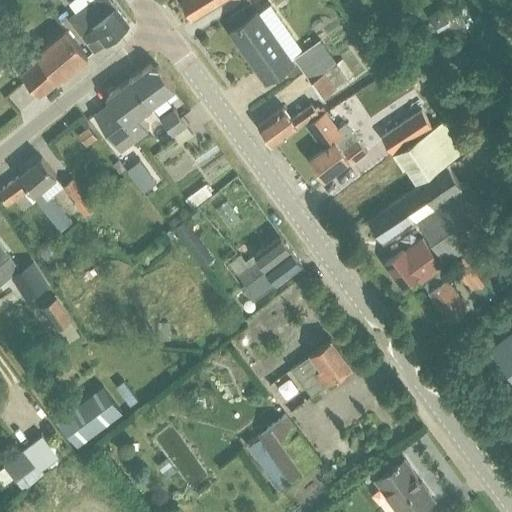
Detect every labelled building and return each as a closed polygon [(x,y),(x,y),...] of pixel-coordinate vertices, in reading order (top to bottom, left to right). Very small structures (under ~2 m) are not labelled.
[(74,0),(69,4),(76,13),(70,19),(87,41),(95,51),(130,23),(117,6),(116,6),(115,4),(114,3),(111,0),(74,0)] [(181,0),(192,17),(220,0),(181,0)] [(234,28),(231,31),(266,81),(293,62),(297,59),(295,56),(303,51),(270,4),(258,13),(258,12),(250,17),(234,28)] [(244,8),(227,19),(234,28),(250,17),(244,8)] [(441,8),(429,15),(437,32),(450,25),(441,8)] [(345,58),(364,44),(342,13),(323,27),(345,58)] [(41,95),(89,54),(67,28),(32,58),(35,62),(22,73),(41,95)] [(306,73),(333,55),(321,39),(303,51),(295,56),(297,59),(306,73)] [(478,40),(468,47),(475,57),(485,50),(478,40)] [(333,55),(306,73),(323,97),(354,75),(342,59),(338,62),(333,55)] [(152,63),(133,77),(154,104),(177,87),(160,65),(152,63)] [(114,100),(97,113),(124,149),(149,130),(139,116),(154,104),(133,77),(110,94),(114,100)] [(275,144),(321,110),(317,105),(314,107),(312,104),(292,118),(283,106),(260,123),(275,144)] [(426,104),(385,134),(398,150),(438,121),(426,104)] [(177,109),(164,118),(176,134),(179,138),(182,143),(194,134),(187,126),(189,125),(177,109)] [(323,112),(307,123),(325,147),(310,159),(324,176),(349,157),(353,162),(367,151),(346,124),(337,130),(331,123),(327,117),(323,112)] [(417,180),(473,143),(454,113),(395,153),(405,167),(407,165),(417,180)] [(164,118),(151,128),(163,144),(176,134),(164,118)] [(89,124),(82,130),(91,141),(98,135),(89,124)] [(44,156),(21,175),(38,197),(46,207),(63,228),(75,219),(54,193),(62,187),(66,184),(44,156)] [(149,190),(164,179),(146,156),(131,167),(149,190)] [(119,160),(114,164),(120,172),(125,168),(119,160)] [(370,218),(369,219),(384,241),(418,218),(438,247),(446,260),(497,226),(469,183),(464,187),(448,164),(370,218)] [(38,197),(21,175),(0,191),(0,192),(10,204),(18,198),(25,207),(38,197)] [(66,184),(62,187),(84,215),(85,215),(96,206),(73,178),(66,184)] [(207,184),(188,199),(195,209),(214,193),(207,184)] [(215,259),(185,220),(173,229),(203,268),(215,259)] [(172,230),(165,235),(172,244),(179,239),(172,230)] [(245,284),(291,248),(281,235),(246,262),(241,256),(230,264),(245,284)] [(403,250),(386,262),(404,285),(419,273),(423,279),(439,267),(437,265),(442,262),(433,250),(423,237),(404,252),(403,250)] [(0,264),(12,254),(0,239),(0,264)] [(52,242),(39,249),(45,258),(57,251),(52,242)] [(253,294),(256,299),(265,292),(302,263),(291,248),(245,284),(253,294)] [(483,299),(498,288),(469,249),(455,260),(483,299)] [(36,260),(15,273),(30,297),(51,284),(36,260)] [(452,320),(469,307),(441,270),(424,283),(452,320)] [(82,333),(77,326),(59,297),(44,306),(62,335),(67,343),(82,333)] [(171,321),(160,321),(160,337),(171,337),(171,321)] [(511,373),(511,331),(491,346),(511,373)] [(313,394),(353,364),(333,337),(293,366),(313,394)] [(124,379),(117,385),(132,404),(139,398),(124,379)] [(125,410),(103,384),(60,419),(81,445),(125,410)] [(262,436),(249,445),(280,488),(292,480),(321,458),(287,413),(260,433),(262,436)] [(25,449),(6,464),(7,465),(16,476),(19,480),(38,466),(25,449)] [(401,511),(417,511),(434,500),(404,459),(399,462),(398,461),(395,463),(396,465),(377,479),(401,511)] [(7,465),(0,470),(0,477),(5,484),(16,476),(7,465)]
